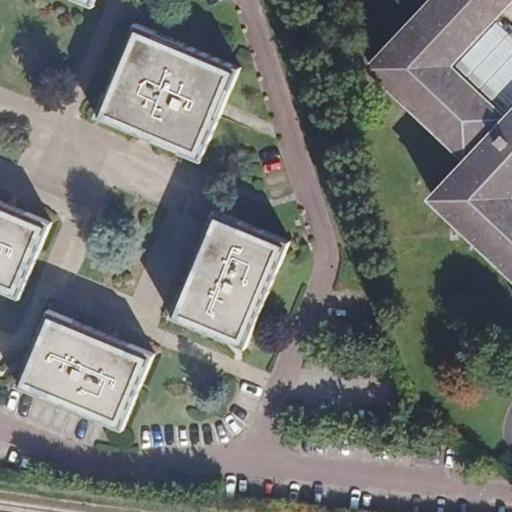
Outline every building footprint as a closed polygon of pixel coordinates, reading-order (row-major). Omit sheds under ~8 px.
[(511,0),(436,0),(373,66),(471,156),(436,196),(511,267),(511,0)] [(242,62),(136,20),(97,113),(203,156),(242,62)] [(55,220),(0,196),(0,286),(24,296),(55,220)] [(284,269),(207,237),(176,309),(254,342),(284,269)] [(164,339),(59,295),(22,382),(127,427),(164,339)]
